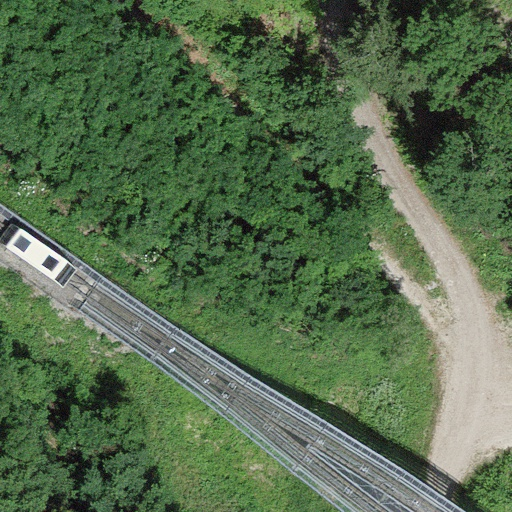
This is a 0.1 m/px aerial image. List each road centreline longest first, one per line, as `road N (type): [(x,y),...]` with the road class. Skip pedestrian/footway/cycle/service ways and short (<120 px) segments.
road 1 (track): [(337,0),(366,133),(480,355)]
road 2 (track): [(480,355),(367,511)]
